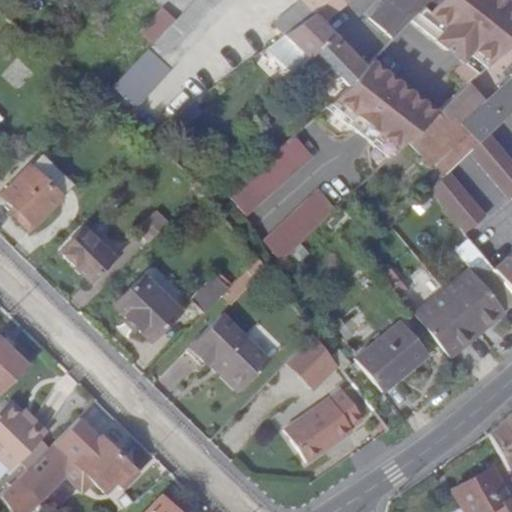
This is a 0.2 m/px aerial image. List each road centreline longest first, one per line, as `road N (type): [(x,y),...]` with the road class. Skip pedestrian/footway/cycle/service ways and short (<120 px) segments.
road 1 (residential): [(241,511),(0,278)]
road 2 (tertiary): [(511,378),(358,497)]
